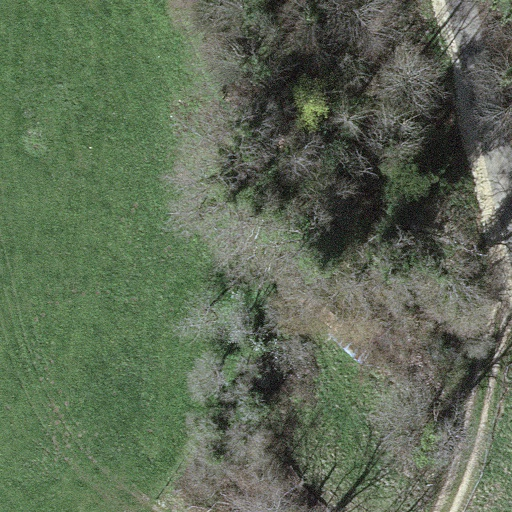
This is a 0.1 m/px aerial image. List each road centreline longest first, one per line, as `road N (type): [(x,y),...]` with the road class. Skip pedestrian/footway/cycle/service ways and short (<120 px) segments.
road 1 (track): [(446,511),(465,477),(496,339),(486,90)]
road 2 (track): [(463,0),(511,179)]
